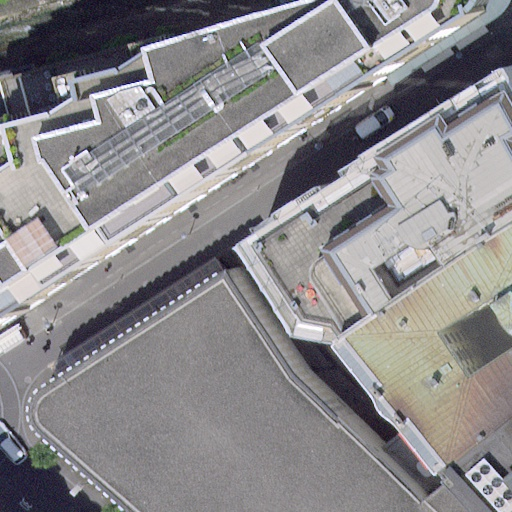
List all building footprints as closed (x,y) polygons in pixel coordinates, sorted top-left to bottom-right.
[(511,0),(334,0),(314,7),(213,40),(29,164),(13,175),(104,277),(111,272),(511,5),(511,0)] [(511,105),(300,233),(336,311),(399,331),(511,256),(511,105)] [(0,338),(104,277),(13,175),(0,165),(0,338)] [(511,256),(399,331),(497,462),(511,451),(511,256)] [(252,265),(46,397),(174,511),(467,511),(454,499),(314,356),(252,265)] [(511,511),(511,451),(497,462),(454,499),(467,511),(511,511)]
